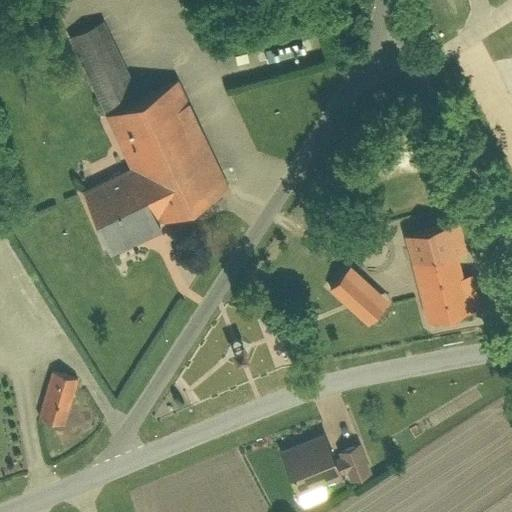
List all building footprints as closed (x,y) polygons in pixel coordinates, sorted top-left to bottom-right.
[(67,38),(102,113),(138,96),(103,21),(67,38)] [(128,167),(82,189),(112,251),(233,193),(178,77),(138,96),(102,113),(128,167)] [(459,219),(411,232),(433,319),(481,306),(459,219)] [(353,262),(332,286),(373,323),(394,298),(353,262)] [(56,364),(42,412),(69,420),(83,372),(56,364)] [(330,430),(283,448),(299,490),(346,472),(338,451),(330,430)] [(366,440),(338,451),(346,472),(352,470),(355,478),(377,469),(366,440)]
